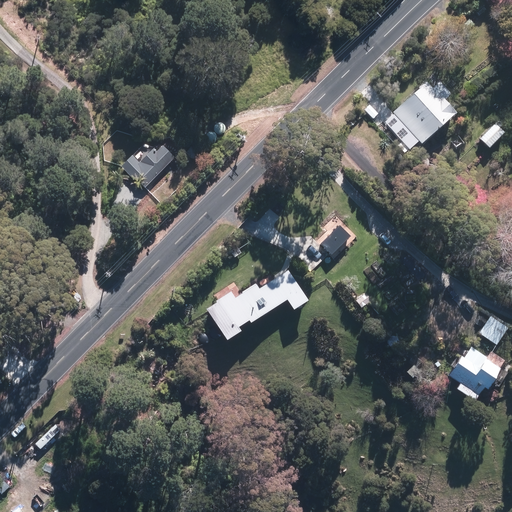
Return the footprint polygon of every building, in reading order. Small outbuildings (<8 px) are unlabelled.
[(477,12),(463,23),(469,30),(482,18),(477,12)] [(416,142),(418,145),(452,114),(441,101),(445,97),(434,85),(430,89),(424,81),(390,113),(392,114),(383,123),(408,151),(416,142)] [(377,114),(368,105),(363,110),(371,119),(377,114)] [(487,148),(502,133),(492,124),(477,139),(487,148)] [(143,188),(172,158),(159,146),(153,153),(150,150),(137,163),(129,155),(118,167),(130,178),(133,178),(143,188)] [(275,250),(299,229),(274,202),(258,217),(261,221),(247,233),(260,249),(268,242),(275,250)] [(328,264),(335,271),(344,262),(337,255),(328,264)] [(257,284),(221,306),(235,328),(249,319),(251,322),(288,299),(293,307),(307,299),(289,270),(260,289),(257,284)] [(460,312),(447,295),(429,309),(424,304),(390,331),(401,344),(421,328),(428,337),(460,312)] [(508,327),(491,315),(479,332),(496,344),(508,327)] [(483,360),(485,357),(470,347),(462,358),(459,357),(445,376),(474,396),(480,389),(482,391),(497,369),(483,360)] [(410,379),(418,371),(412,365),(404,372),(410,379)]
